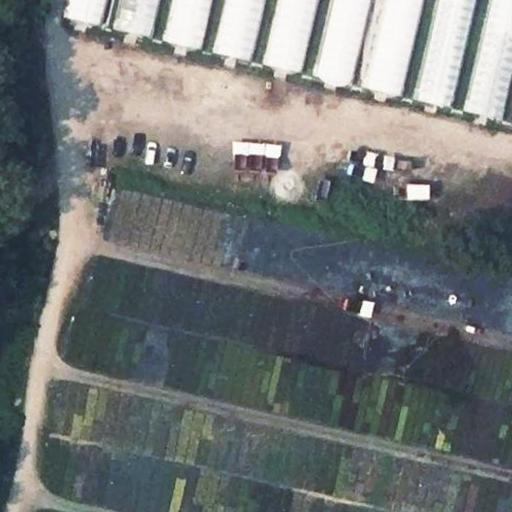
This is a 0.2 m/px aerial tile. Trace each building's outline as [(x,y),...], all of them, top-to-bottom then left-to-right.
[(66,0),(63,20),(151,37),(158,0),(66,0)] [(169,0),(160,42),(198,51),(209,0),(169,0)] [(253,63),(264,0),(222,0),(212,56),(253,63)] [(275,0),(261,65),(300,74),(315,0),(275,0)] [(356,89),(402,98),(420,0),(328,0),(313,81),(356,89)] [(455,114),(511,125),(511,0),(433,0),(414,102),(455,110),(455,114)]
